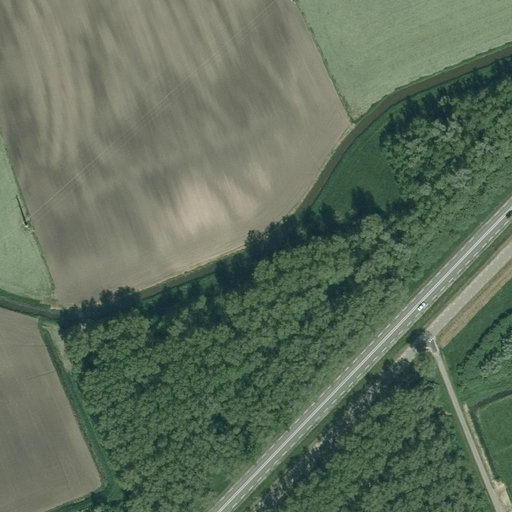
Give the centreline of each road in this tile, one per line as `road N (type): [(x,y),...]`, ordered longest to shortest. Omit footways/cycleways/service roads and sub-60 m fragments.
road 1 (primary): [(218,511),(511,207)]
road 2 (unclassified): [(256,511),(511,243)]
